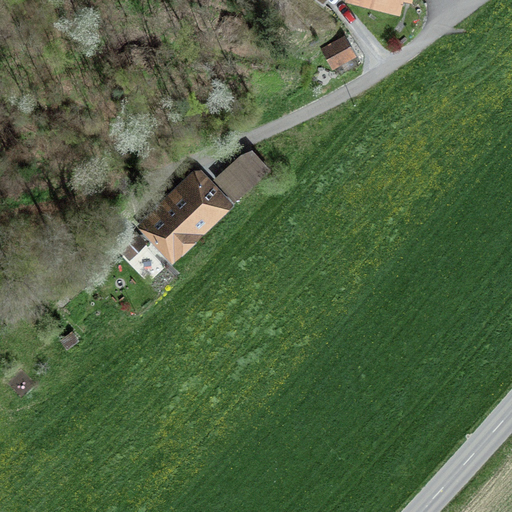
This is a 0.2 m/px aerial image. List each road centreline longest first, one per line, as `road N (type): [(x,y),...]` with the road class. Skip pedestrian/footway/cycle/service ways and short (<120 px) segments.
road 1 (residential): [(246,138),(344,94),(476,0)]
road 2 (tertiary): [(419,511),(511,409)]
